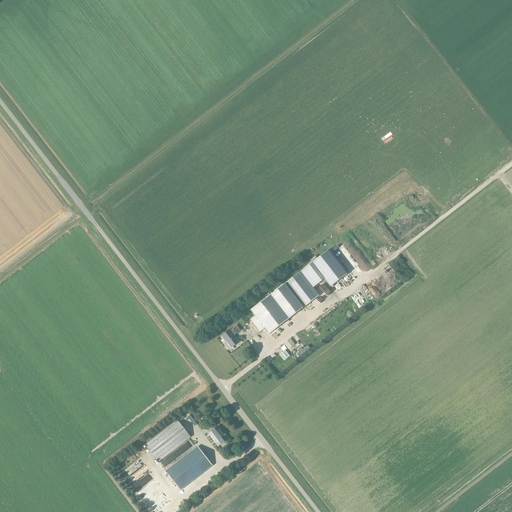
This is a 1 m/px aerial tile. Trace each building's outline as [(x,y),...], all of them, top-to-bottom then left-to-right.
[(364,225),(359,237),(373,242),(377,229),(364,225)] [(312,263),(325,280),(331,286),(347,274),(328,250),(317,259),(315,256),(310,260),(312,263)] [(338,257),(343,265),(349,261),(354,270),(358,267),(347,250),(342,254),(338,257)] [(319,295),(314,289),(300,272),(285,284),(303,308),(319,295)] [(379,284),(375,289),(380,293),(384,288),(379,284)] [(289,318),(271,295),(251,310),(255,316),(250,320),(260,332),(265,328),(269,334),(289,318)] [(234,336),(241,331),(237,325),(230,331),(230,330),(221,336),(224,340),(225,339),(231,348),(239,342),(234,336)] [(158,462),(190,437),(177,420),(145,445),(158,462)] [(218,426),(211,432),(209,434),(211,436),(213,434),(217,439),(221,444),(228,439),(225,435),(226,435),(225,434),(218,426)] [(181,490),(212,466),(198,447),(166,471),(181,490)] [(139,462),(130,470),(133,474),(143,466),(139,462)] [(139,474),(142,477),(148,472),(145,468),(139,474)]
